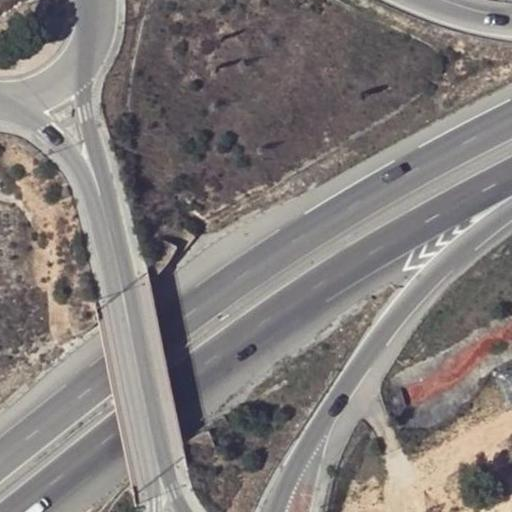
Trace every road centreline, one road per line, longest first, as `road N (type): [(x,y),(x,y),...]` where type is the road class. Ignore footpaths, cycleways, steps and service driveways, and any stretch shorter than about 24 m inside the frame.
road 1 (trunk): [(511,121),(313,232),(0,462)]
road 2 (trunk): [(25,511),(283,311),(416,224),(511,174)]
road 3 (trunk): [(278,511),(306,452),(387,325),(442,261),(511,209)]
road 4 (unclassified): [(98,188),(126,286),(165,493)]
